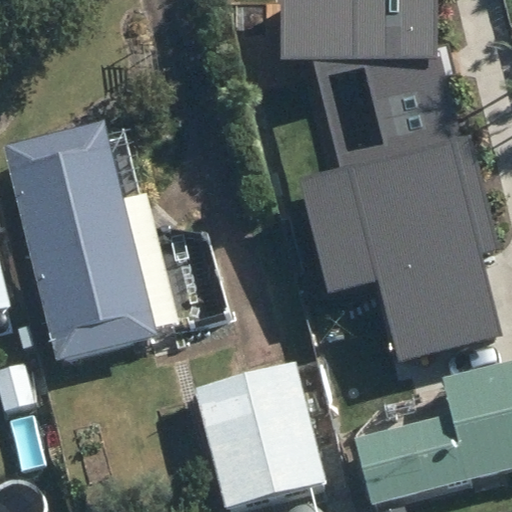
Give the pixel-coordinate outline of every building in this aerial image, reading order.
[(391,277),(413,359),(506,334),(484,252),(497,248),(444,52),(445,0),(286,0),(286,65),(322,65),(352,176),(301,190),(329,294),(391,277)] [(14,167),(66,382),(168,357),(115,143),(14,167)] [(0,328),(18,324),(0,251),(0,328)] [(361,439),(378,506),(511,472),(511,363),(442,381),(451,416),(361,439)] [(204,407),(229,511),(301,511),(334,504),(304,382),(204,407)] [(89,435),(119,426),(113,408),(83,417),(89,435)]
